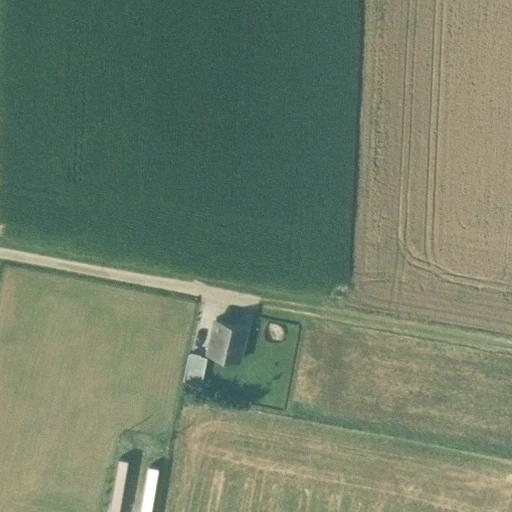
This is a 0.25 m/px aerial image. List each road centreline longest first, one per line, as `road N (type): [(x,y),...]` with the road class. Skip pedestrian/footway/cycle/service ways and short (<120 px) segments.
road 1 (unclassified): [(260,295),(0,246)]
road 2 (track): [(511,341),(260,295)]
